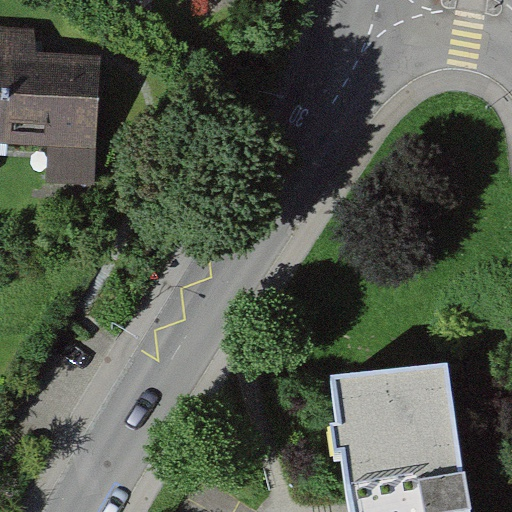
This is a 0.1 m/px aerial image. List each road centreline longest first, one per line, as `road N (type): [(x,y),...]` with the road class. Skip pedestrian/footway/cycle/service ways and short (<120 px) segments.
road 1 (residential): [(392,7),(87,511)]
road 2 (residential): [(511,11),(473,1),(392,7)]
